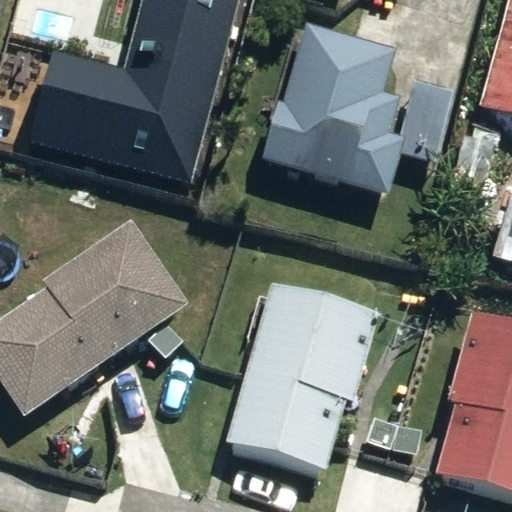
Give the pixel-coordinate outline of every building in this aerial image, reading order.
[(37,142),(193,182),(239,0),(141,0),(125,67),(60,50),(37,142)] [(511,0),(503,0),(472,113),(511,123),(511,0)] [(251,165),(381,204),(398,147),(382,142),(393,106),(375,101),(388,58),(299,32),(275,111),(268,109),(251,165)] [(0,325),(0,401),(18,427),(181,315),(122,230),(35,290),(40,298),(0,325)] [(217,451),(319,480),(339,411),(346,413),(372,324),(262,292),(217,451)] [(428,484),(511,505),(511,335),(463,323),(440,410),(446,411),(428,484)] [(387,458),(393,433),(372,426),(366,453),(387,458)] [(413,437),(393,433),(387,458),(407,462),(413,437)]
